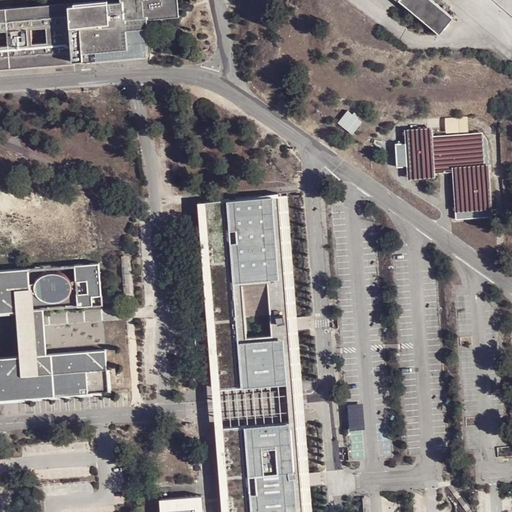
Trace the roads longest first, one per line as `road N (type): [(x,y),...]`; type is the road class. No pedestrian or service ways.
road 1 (unclassified): [(309,149),(340,511)]
road 2 (unclassified): [(511,288),(309,149)]
road 3 (unclassified): [(217,82),(196,75),(0,87)]
road 4 (unclassified): [(480,14),(444,42),(426,44),(358,0)]
